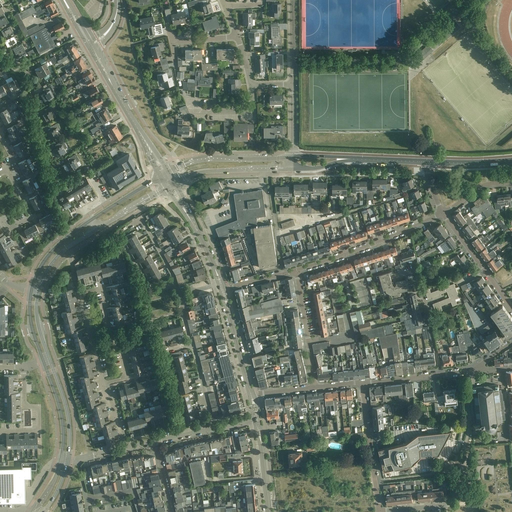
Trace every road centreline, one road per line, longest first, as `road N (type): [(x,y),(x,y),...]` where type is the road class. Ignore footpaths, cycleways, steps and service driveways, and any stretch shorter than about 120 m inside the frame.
road 1 (residential): [(209,429),(166,266),(141,221)]
road 2 (residential): [(443,212),(296,271)]
road 3 (residential): [(54,179),(29,76),(0,52)]
road 4 (residential): [(378,511),(356,383)]
road 5 (secondary): [(293,157),(203,158),(168,172)]
road 6 (secondary): [(173,183),(203,171),(293,169)]
road 7 (residential): [(441,373),(417,277),(394,275)]
road 8 (residential): [(103,385),(72,267)]
